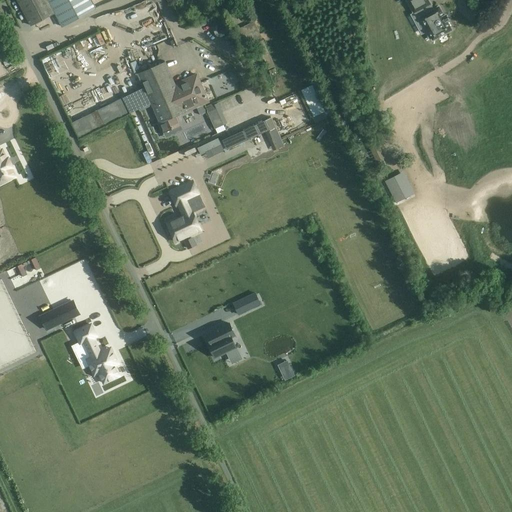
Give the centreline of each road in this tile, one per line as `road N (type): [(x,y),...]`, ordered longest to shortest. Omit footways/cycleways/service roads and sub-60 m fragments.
road 1 (unclassified): [(246,511),(0,0)]
road 2 (unknown): [(153,319),(117,328),(74,273),(68,245)]
